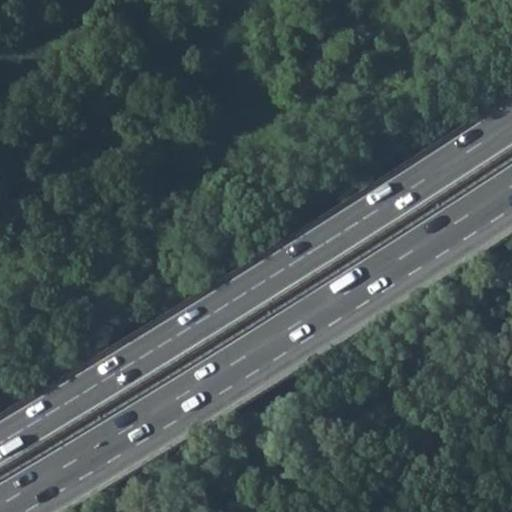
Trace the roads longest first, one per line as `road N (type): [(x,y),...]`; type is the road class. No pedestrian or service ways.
road 1 (trunk): [(511,123),(0,444)]
road 2 (trunk): [(0,503),(511,186)]
